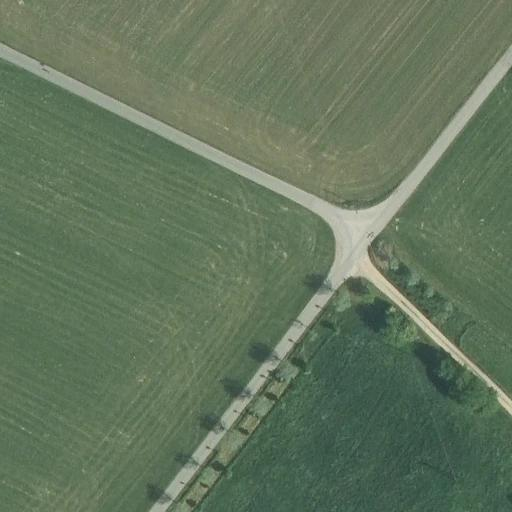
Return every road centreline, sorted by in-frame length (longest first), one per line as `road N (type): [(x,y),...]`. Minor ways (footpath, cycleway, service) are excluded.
road 1 (unclassified): [(0,51),(374,231)]
road 2 (unclassified): [(374,231),(158,511)]
road 3 (unclassified): [(511,61),(374,231)]
